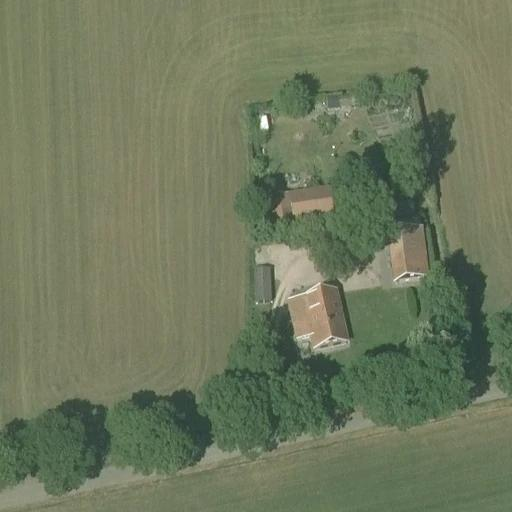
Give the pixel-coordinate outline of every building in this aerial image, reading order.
[(329,189),(287,196),(267,199),(272,236),(334,226),(329,189)] [(387,212),(386,204),(374,205),(375,207),(360,209),(361,213),(344,215),(346,238),(381,234),(380,223),(413,219),(412,209),(387,212)] [(426,281),(420,232),(392,235),(398,284),(426,281)] [(274,245),(253,247),(256,305),(270,304),(268,271),(272,271),(271,255),(274,255),(274,245)] [(335,294),(303,302),(306,317),(290,320),(295,340),(310,336),(314,352),(346,345),(335,294)]
